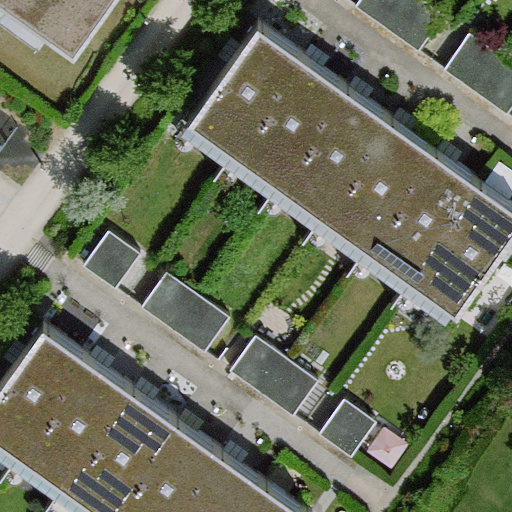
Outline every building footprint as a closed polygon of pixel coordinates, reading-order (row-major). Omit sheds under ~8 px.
[(7,0),(82,53),(120,0),(7,0)] [(428,0),(363,0),(361,3),(424,48),(449,15),(428,0)] [(511,62),(472,34),(448,68),(511,113),(511,111),(511,62)] [(511,209),(279,38),(204,139),(466,333),(511,271),(511,209)] [(112,229),(88,263),(120,286),(144,252),(112,229)] [(171,272),(147,305),(210,351),(235,317),(171,272)] [(295,511),(50,327),(0,392),(0,443),(91,511),(295,511)] [(257,337),(233,370),(297,416),(321,382),(257,337)] [(347,400),(323,434),(355,457),(379,423),(347,400)]
